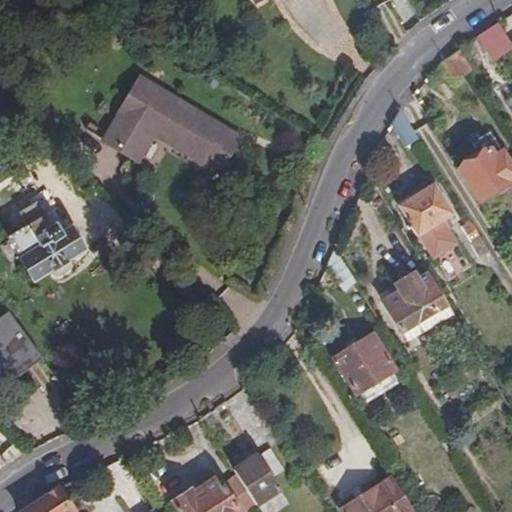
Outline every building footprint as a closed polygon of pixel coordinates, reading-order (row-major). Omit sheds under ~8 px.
[(511,43),(511,42),(497,21),(477,35),(492,59),(511,47),(511,43)] [(468,66),(456,48),(441,58),(453,77),(468,66)] [(236,136),(141,80),(100,143),(127,159),(144,133),(213,173),(236,136)] [(417,138),(399,111),(391,124),(406,145),(417,138)] [(486,147),(456,168),(480,200),(511,178),(511,167),(501,151),(493,157),(486,147)] [(56,164),(77,186),(86,177),(65,155),(56,164)] [(0,184),(12,177),(0,158),(0,184)] [(452,212),(434,182),(398,205),(417,235),(420,234),(433,256),(456,242),(447,227),(451,225),(446,217),(452,212)] [(42,276),(83,248),(71,229),(62,235),(39,200),(17,214),(26,228),(16,234),(42,276)] [(480,237),(470,222),(462,227),(473,243),(480,237)] [(480,237),(473,243),(481,255),(488,250),(480,237)] [(355,281),(334,246),(325,265),(340,291),(355,281)] [(438,288),(428,272),(417,279),(413,271),(394,283),(399,291),(381,301),(400,332),(436,310),(442,318),(452,312),(438,288)] [(405,340),(442,318),(436,310),(400,332),(405,340)] [(10,318),(0,324),(0,383),(38,357),(10,318)] [(395,367),(373,333),(335,358),(357,393),(395,367)] [(271,471),(287,461),(275,443),(259,453),(271,471)] [(256,502),(257,504),(281,488),(270,471),(258,452),(234,468),(238,474),(256,502)] [(256,502),(238,474),(222,484),(217,477),(201,486),(199,483),(181,496),(191,511),(242,511),(247,508),(256,502)] [(339,511),(414,511),(392,477),(339,510),(339,511)] [(77,511),(75,508),(60,486),(22,511),(77,511)]
